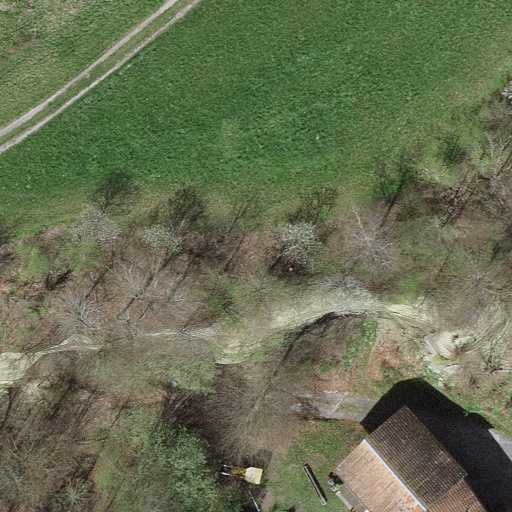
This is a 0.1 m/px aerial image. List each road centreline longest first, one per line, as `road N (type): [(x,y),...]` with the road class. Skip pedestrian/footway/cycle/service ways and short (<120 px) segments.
road 1 (track): [(511,399),(484,361),(278,392),(0,402)]
road 2 (track): [(0,140),(186,0)]
